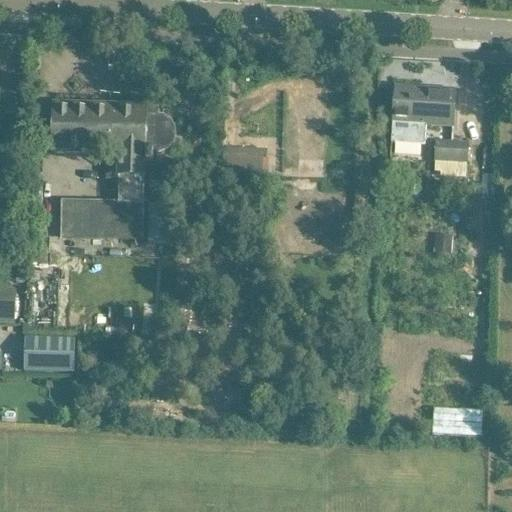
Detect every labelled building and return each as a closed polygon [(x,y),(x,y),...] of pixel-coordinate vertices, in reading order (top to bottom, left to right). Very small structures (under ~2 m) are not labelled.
[(393,125),(392,145),(424,147),(426,127),(453,128),(455,93),(425,91),(425,94),(396,93),(396,89),(395,89),(393,125)] [(159,109),(127,108),(97,108),(97,113),(54,113),(53,145),(120,146),(119,206),(62,205),(62,224),(61,241),(143,243),(143,225),(144,207),(143,207),(144,168),(156,168),(155,155),(171,151),(176,143),(176,135),(175,127),(169,120),(164,117),(158,116),(159,109)] [(437,144),(436,166),(435,174),(441,174),(440,179),(466,180),(467,168),(468,146),(437,144)] [(149,207),(148,247),(166,247),(168,207),(149,207)] [(434,255),(452,256),(453,237),(435,237),(434,255)] [(0,293),(0,317),(14,318),(15,294),(0,293)] [(25,340),(24,373),(69,374),(74,374),(75,341),(25,340)]
